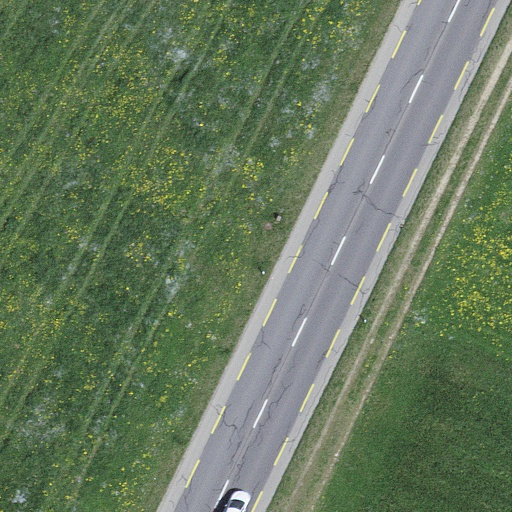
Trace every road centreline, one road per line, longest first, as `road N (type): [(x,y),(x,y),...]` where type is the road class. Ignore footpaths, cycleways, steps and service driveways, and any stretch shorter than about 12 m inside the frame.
road 1 (primary): [(211,511),(454,0)]
road 2 (track): [(511,58),(293,511)]
